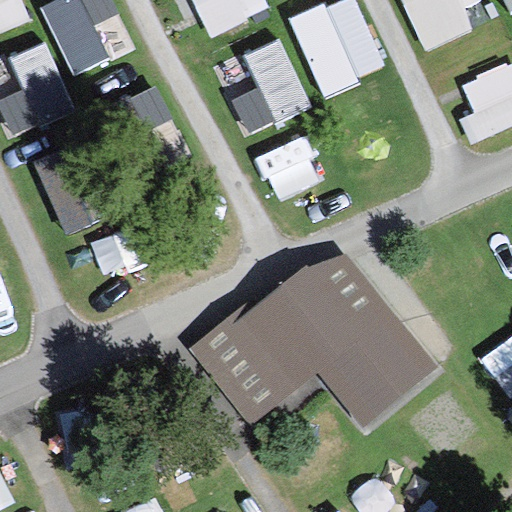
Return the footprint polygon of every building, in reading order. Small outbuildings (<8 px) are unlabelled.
[(0,0),(0,29),(30,22),(24,0),(0,0)] [(81,0),(48,0),(81,94),(110,84),(81,0)] [(269,0),(196,0),(214,36),(272,7),(269,0)] [(407,0),(424,39),(493,9),(489,0),(407,0)] [(293,14),(328,93),(356,81),(320,2),(293,14)] [(279,29),(250,45),(287,113),(315,98),(279,29)] [(17,48),(47,124),(77,112),(47,36),(17,48)] [(479,135),(511,124),(511,63),(462,79),(479,135)] [(71,229),(104,212),(71,147),(38,163),(71,229)] [(361,430),(437,368),(345,255),(302,269),(254,308),(249,302),(187,351),(251,429),(317,376),(361,430)]
